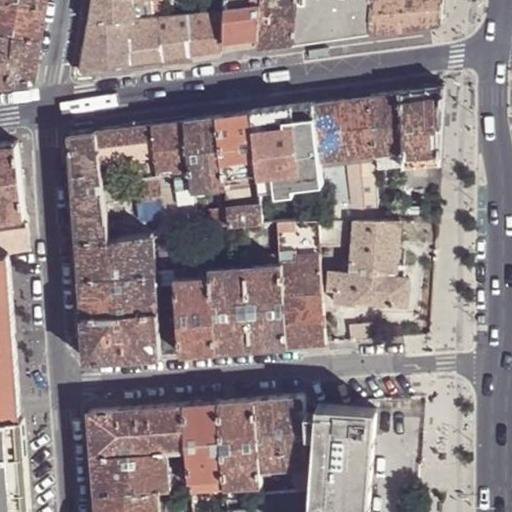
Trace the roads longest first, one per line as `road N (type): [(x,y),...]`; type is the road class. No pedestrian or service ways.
road 1 (secondary): [(501,49),(43,107)]
road 2 (residential): [(60,389),(511,359)]
road 3 (residential): [(43,107),(60,389)]
road 4 (residential): [(60,389),(68,511)]
